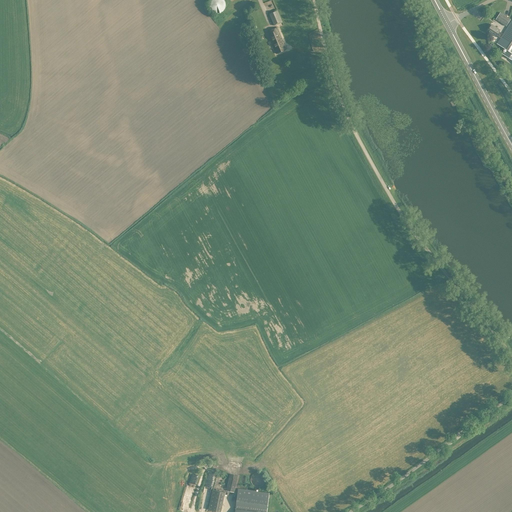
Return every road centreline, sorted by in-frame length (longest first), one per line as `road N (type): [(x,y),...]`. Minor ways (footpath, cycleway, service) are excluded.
road 1 (unclassified): [(511,356),(386,191),(336,92),(313,0)]
road 2 (unclassified): [(349,511),(511,395)]
road 3 (secondary): [(511,146),(445,21)]
